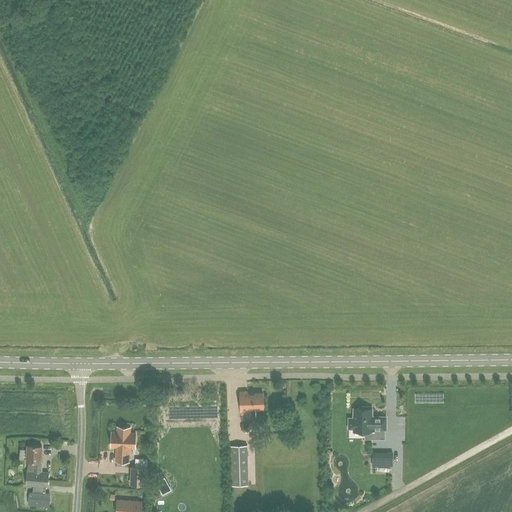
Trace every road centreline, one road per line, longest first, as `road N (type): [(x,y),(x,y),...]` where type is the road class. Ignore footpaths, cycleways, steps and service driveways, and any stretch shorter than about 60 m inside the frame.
road 1 (secondary): [(80,365),(511,360)]
road 2 (track): [(363,511),(511,430)]
road 3 (unclassified): [(74,511),(80,365)]
